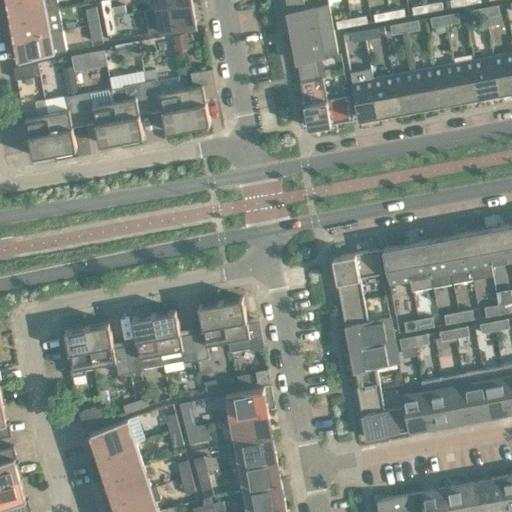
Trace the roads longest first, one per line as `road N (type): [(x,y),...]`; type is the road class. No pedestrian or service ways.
road 1 (residential): [(64,511),(16,312),(269,264)]
road 2 (tertiary): [(0,288),(267,228)]
road 3 (tertiary): [(511,126),(255,170)]
road 4 (tertiary): [(255,170),(0,219)]
road 5 (residential): [(249,136),(0,183)]
road 6 (tertiary): [(267,228),(511,183)]
road 7 (residential): [(309,474),(269,264)]
road 8 (residential): [(309,474),(511,436)]
road 9 (residential): [(249,136),(221,0)]
